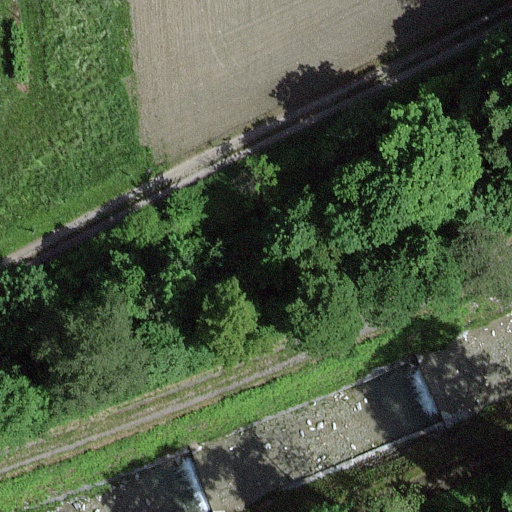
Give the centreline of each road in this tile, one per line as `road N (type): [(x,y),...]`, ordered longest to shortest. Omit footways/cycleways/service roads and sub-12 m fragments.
road 1 (track): [(0,271),(511,11)]
road 2 (track): [(511,252),(0,467)]
road 3 (track): [(511,431),(330,511)]
